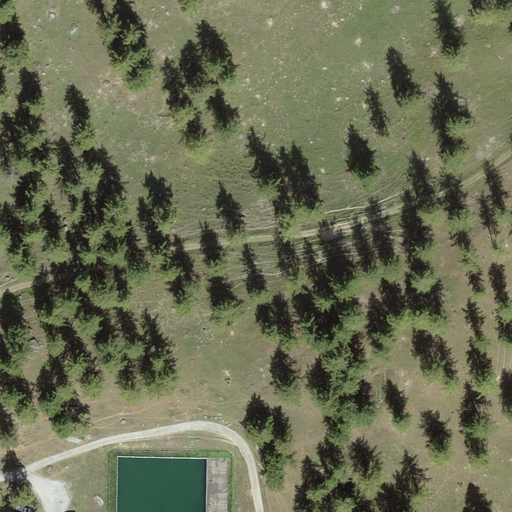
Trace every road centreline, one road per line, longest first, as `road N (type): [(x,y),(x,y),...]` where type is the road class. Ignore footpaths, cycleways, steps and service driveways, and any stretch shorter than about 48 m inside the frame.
road 1 (track): [(0,293),(173,250),(353,223),(489,176),(511,155)]
road 2 (track): [(0,476),(105,441),(216,426),(249,457),(260,511)]
